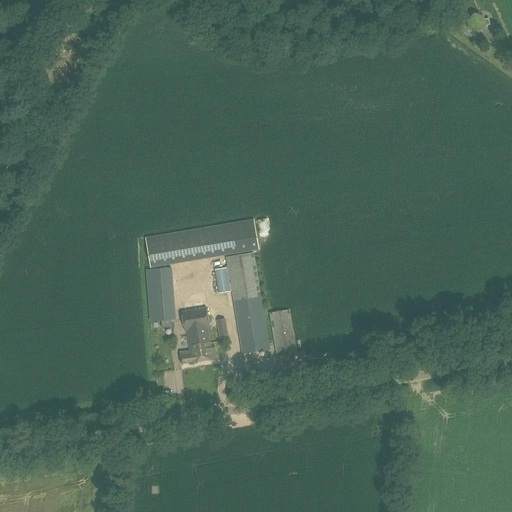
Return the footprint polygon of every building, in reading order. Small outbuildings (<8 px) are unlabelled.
[(469,31),(486,27),(486,25),(489,25),(488,18),(484,19),(484,17),(466,21),(469,31)] [(495,26),(481,32),(483,38),(497,32),(495,26)] [(150,269),(209,259),(259,251),(254,220),(145,238),(150,269)] [(171,269),(147,271),(151,322),(175,320),(171,269)] [(231,271),(220,272),(223,295),(234,294),(231,271)] [(229,297),(234,306),(238,304),(234,294),(229,297)] [(211,349),(207,328),(209,327),(206,309),(181,313),(184,331),(188,331),(190,351),(179,353),(180,357),(181,364),(215,359),(214,348),(211,349)] [(286,328),(292,328),(291,312),(277,312),(278,336),(287,335),(286,328)] [(261,326),(269,325),(267,315),(259,316),(261,326)]
